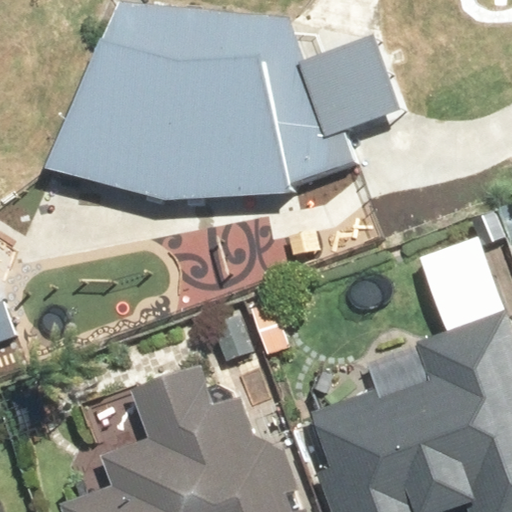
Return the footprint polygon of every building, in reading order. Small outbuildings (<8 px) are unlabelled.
[(64,0),(0,0),(0,160),(13,166),(25,137),(11,131),(64,0)] [(511,0),(356,0),(425,147),(511,106),(511,0)] [(300,18),(130,1),(58,171),(182,202),(303,193),(303,185),(351,168),(300,18)] [(120,256),(46,279),(60,322),(133,299),(120,256)] [(511,511),(511,314),(376,361),(387,392),(324,414),(343,469),(329,474),(342,511),(464,511),(476,508),(477,511),(511,511)] [(123,488),(73,505),(75,511),(317,511),(296,450),(267,438),(254,399),(229,407),(215,367),(145,391),(162,440),(113,457),(123,488)]
